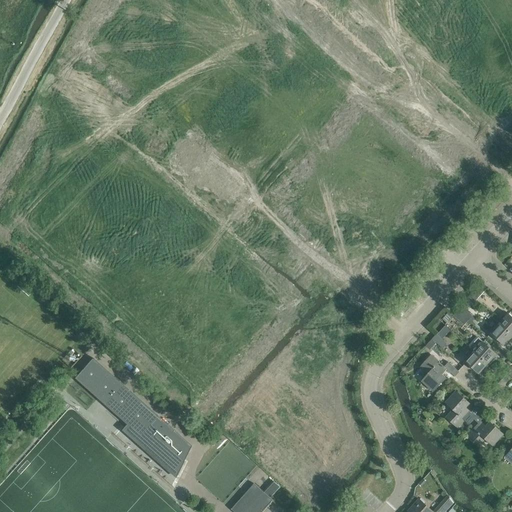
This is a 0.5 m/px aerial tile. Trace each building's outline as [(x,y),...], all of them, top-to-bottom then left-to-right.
[(363,276),(376,287),(389,273),(376,262),(363,276)] [(479,287),(470,298),(474,302),(484,292),(479,287)] [(462,307),(458,311),(468,321),(472,316),(462,307)] [(468,321),(458,311),(453,316),(464,325),(468,321)] [(511,317),(508,314),(500,324),(511,335),(511,317)] [(511,335),(500,324),(491,333),(504,346),(511,337),(511,335)] [(447,344),(436,334),(432,339),(443,349),(447,344)] [(469,348),(474,352),(488,364),(490,365),(496,359),(494,357),(496,355),(478,338),(469,348)] [(431,340),(425,346),(430,350),(436,343),(432,339),(431,340)] [(474,352),(465,361),(479,374),(488,364),(474,352)] [(444,367),(431,355),(421,367),(429,374),(422,381),(433,392),(446,378),(441,375),(446,369),(455,377),(459,372),(448,362),(444,367)] [(127,425),(147,444),(143,448),(176,477),(182,464),(183,464),(183,463),(191,446),(157,415),(156,414),(156,415),(150,409),(150,408),(149,409),(93,358),(85,367),(83,370),(82,370),(74,379),(126,425),(127,426),(127,425)] [(456,391),(445,403),(453,410),(446,418),(457,428),(469,415),(474,419),(484,409),(479,404),(471,413),(466,408),(470,404),(456,391)] [(484,409),(474,419),(478,424),(467,436),(478,447),(485,439),(493,446),(503,435),(490,422),(486,426),(481,421),(489,413),(484,409)] [(266,489),(273,495),(281,487),(274,480),(266,489)] [(272,501),(273,501),(254,484),(253,484),(254,484),(232,509),(231,509),(234,511),(262,511),(272,501)] [(441,504),(434,511),(432,511),(419,500),(409,511),(408,511),(444,511),(447,510),(441,504)]
